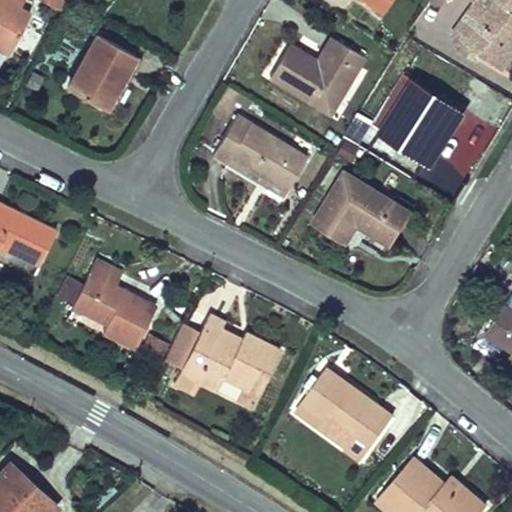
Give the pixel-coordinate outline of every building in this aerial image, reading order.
[(0,0),(0,42),(19,13),(0,0)] [(511,0),(475,0),(468,11),(451,37),(491,64),(511,33),(511,30),(503,24),(510,13),(511,9),(511,0)] [(441,30),(451,37),(468,11),(458,5),(441,30)] [(503,24),(511,30),(511,14),(510,13),(503,24)] [(88,29),(58,86),(96,107),(127,50),(88,29)] [(311,64),(326,38),(317,33),(302,59),(311,64)] [(275,43),(256,75),(320,113),(354,54),(326,38),(311,64),(302,59),(275,43)] [(136,55),(127,50),(96,107),(105,112),(136,55)] [(393,58),(386,70),(411,85),(418,73),(393,58)] [(398,85),(373,126),(414,152),(423,137),(429,141),(434,133),(423,127),(434,109),(398,85)] [(445,116),(434,109),(423,127),(434,133),(445,116)] [(297,159),(225,112),(199,154),(215,164),(221,154),(277,190),(297,159)] [(400,212),(334,171),(302,222),(336,243),(348,223),(380,244),(400,212)] [(50,217),(0,191),(0,238),(31,255),(50,217)] [(144,297),(102,276),(109,261),(85,249),(67,286),(102,304),(97,312),(128,328),(144,297)] [(199,298),(193,310),(208,317),(214,305),(199,298)] [(493,352),(511,363),(511,316),(487,302),(469,334),(486,343),(490,336),(499,342),(493,352)] [(204,377),(212,361),(248,378),(270,333),(237,317),(231,328),(208,317),(193,310),(169,360),(204,377)] [(319,348),(295,382),(323,402),(348,421),(341,431),(353,440),(385,396),(319,348)] [(323,402),(295,382),(290,389),(318,410),(323,402)] [(427,473),(398,449),(365,489),(393,511),(399,511),(400,511),(407,503),(417,511),(459,511),(474,495),(447,473),(439,483),(427,473)] [(44,511),(54,503),(12,459),(0,470),(0,511),(44,511)] [(439,483),(447,473),(435,463),(427,473),(439,483)] [(402,511),(417,511),(407,503),(400,511),(402,511)]
